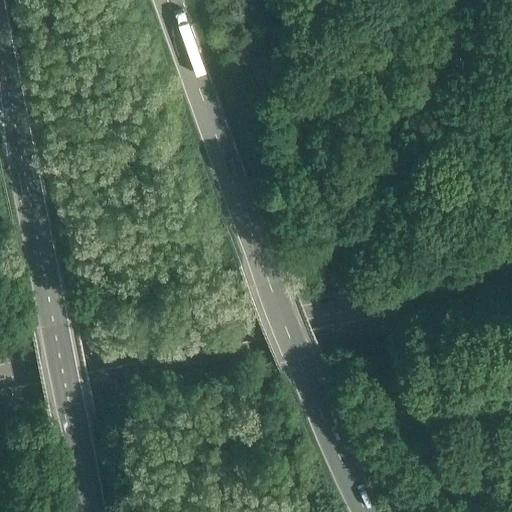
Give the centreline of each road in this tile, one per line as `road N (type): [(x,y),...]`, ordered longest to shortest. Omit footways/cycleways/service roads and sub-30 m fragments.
road 1 (primary): [(366,511),(296,356),(168,0)]
road 2 (tertiary): [(0,372),(511,271)]
road 3 (primary): [(0,49),(90,511)]
